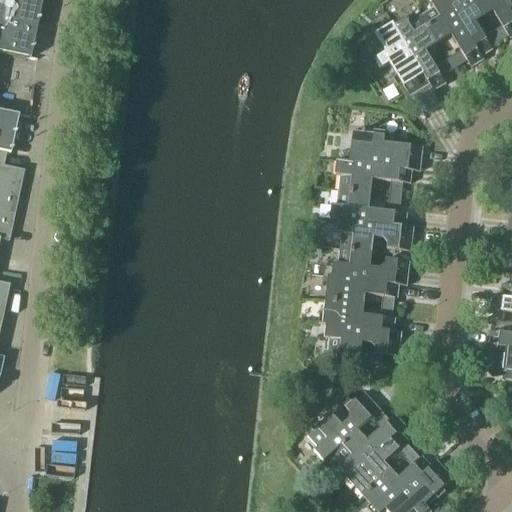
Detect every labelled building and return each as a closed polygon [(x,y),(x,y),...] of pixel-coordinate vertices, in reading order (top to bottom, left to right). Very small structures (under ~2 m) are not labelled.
[(0,0),(0,31),(34,40),(42,0),(0,0)] [(483,59),(443,0),(440,0),(431,6),(434,10),(422,17),(439,45),(452,38),(460,52),(467,62),(472,70),(484,62),(483,59)] [(477,24),(485,19),(473,0),(443,0),(483,59),(494,53),(492,49),(486,39),(477,24)] [(511,16),(501,0),(473,0),(485,19),(493,14),(509,39),(511,42),(511,41),(511,16)] [(511,0),(501,0),(511,16),(511,0)] [(426,54),(439,45),(422,17),(408,25),(406,21),(395,28),(429,87),(433,94),(446,86),(435,68),(426,54)] [(429,87),(395,28),(393,25),(365,42),(367,47),(365,48),(370,56),(371,55),(375,62),(373,63),(378,73),(390,66),(397,78),(402,87),(409,99),(429,87)] [(0,54),(11,57),(30,61),(34,40),(0,31),(0,54)] [(505,41),(498,31),(494,34),(501,44),(505,41)] [(501,44),(494,34),(490,37),(496,47),(501,44)] [(463,65),(456,55),(448,60),(455,70),(463,65)] [(455,70),(448,60),(438,66),(444,76),(455,70)] [(402,87),(397,78),(393,80),(399,89),(402,87)] [(18,117),(0,113),(0,153),(6,155),(10,156),(18,117)] [(423,149),(392,146),(384,145),(385,133),(374,132),(374,134),(367,134),(367,131),(358,130),(358,133),(353,132),(349,164),(413,173),(420,173),(423,149)] [(3,168),(5,157),(6,155),(0,153),(0,241),(9,244),(15,215),(11,214),(14,201),(18,202),(24,172),(3,168)] [(411,185),(413,173),(349,164),(337,163),(335,177),(340,177),(338,192),(371,196),(373,181),(392,183),(402,184),(411,185)] [(400,199),(402,189),(392,187),(390,198),(400,199)] [(370,212),(371,196),(338,192),(336,207),(332,207),(330,221),(338,222),(339,222),(406,228),(408,215),(370,212)] [(399,210),(400,199),(390,198),(389,209),(399,210)] [(412,254),(414,232),(414,229),(406,228),(339,222),(338,222),(337,235),(341,236),(340,250),(373,254),(374,239),(384,241),(388,246),(387,251),(412,254)] [(371,269),(373,254),(340,250),(338,266),(333,265),(332,278),(400,287),(408,288),(410,264),(386,261),(386,267),(381,270),(371,269)] [(398,300),(400,287),(332,278),(324,277),(322,290),(327,291),(326,302),(365,307),(366,297),(394,300),(394,299),(398,300)] [(0,327),(9,288),(0,285),(0,373),(3,360),(0,359),(0,327)] [(511,287),(509,288),(501,287),(499,300),(511,301),(511,287)] [(511,301),(499,300),(491,299),(490,313),(511,314),(511,301)] [(396,320),(382,319),(364,317),(365,307),(326,302),(324,314),(320,313),(318,326),(326,327),(333,328),(395,333),(396,320)] [(403,334),(395,333),(333,328),(326,327),(325,340),(330,341),(328,356),(333,357),(333,359),(339,359),(339,357),(361,360),(362,344),(372,345),(376,351),(374,366),(383,367),(384,357),(400,359),(403,334)] [(511,335),(487,334),(486,348),(494,349),(511,350),(511,335)] [(511,350),(494,349),(491,372),(507,373),(506,383),(511,383),(511,350)] [(372,421),(380,413),(381,413),(364,395),(352,406),(346,398),(339,404),(350,415),(349,422),(343,428),(332,417),(316,431),(315,430),(310,434),(312,436),(308,439),(318,451),(315,454),(324,465),(334,456),(358,434),(359,433),(359,432),(370,423),(372,421)] [(387,421),(380,413),(372,421),(379,428),(387,421)] [(358,434),(334,456),(342,465),(338,468),(347,478),(400,434),(406,429),(396,418),(368,444),(358,434)] [(400,434),(347,478),(341,483),(352,495),(355,491),(363,500),(392,473),(385,466),(409,444),(400,434)] [(405,461),(412,454),(409,450),(401,457),(405,461)] [(409,465),(417,459),(412,454),(405,461),(409,465)] [(392,473),(363,500),(369,507),(365,510),(367,511),(382,511),(384,511),(431,469),(423,459),(398,481),(392,473)] [(437,463),(431,469),(384,511),(428,511),(425,508),(454,481),(437,463)]
